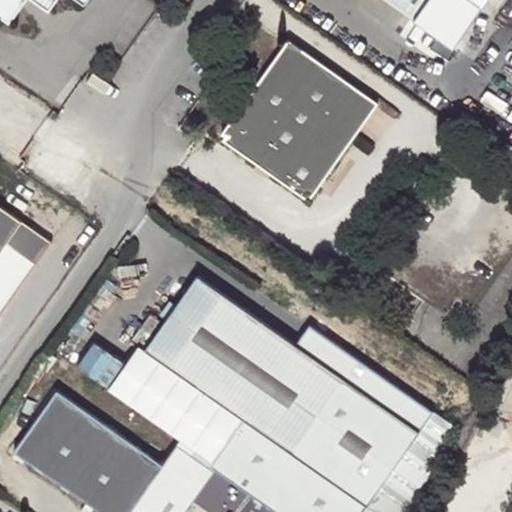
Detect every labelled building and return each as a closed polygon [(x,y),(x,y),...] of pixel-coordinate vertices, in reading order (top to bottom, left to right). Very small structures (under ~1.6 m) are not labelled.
[(0,0),(0,1),(13,9),(20,0),(35,0),(45,7),(50,0),(0,0)] [(394,0),(415,14),(424,0),(394,0)] [(13,9),(0,1),(0,14),(6,18),(13,9)] [(288,155),(329,67),(286,35),(223,120),(288,155)] [(198,57),(210,66),(216,57),(204,48),(198,57)] [(374,100),(329,67),(288,155),(277,179),(299,195),(303,191),(306,193),(374,100)] [(277,179),(288,155),(223,120),(217,129),(222,132),(218,136),(253,162),(256,157),(267,165),(264,170),(277,179)] [(253,162),(264,170),(267,165),(256,157),(253,162)] [(47,240),(0,206),(0,243),(2,241),(31,262),(47,240)] [(290,342),(193,274),(138,346),(239,417),(287,451),(341,378),(290,342)] [(305,321),(290,342),(341,378),(287,451),(239,417),(205,465),(271,511),(356,511),(429,408),(305,321)] [(101,338),(84,362),(113,383),(130,359),(101,338)] [(50,390),(7,454),(89,511),(179,511),(183,508),(209,470),(170,443),(156,464),(50,390)] [(429,408),(356,511),(410,511),(415,506),(410,503),(416,492),(413,490),(426,463),(438,438),(449,422),(429,408)] [(268,511),(247,497),(236,511),(268,511)]
